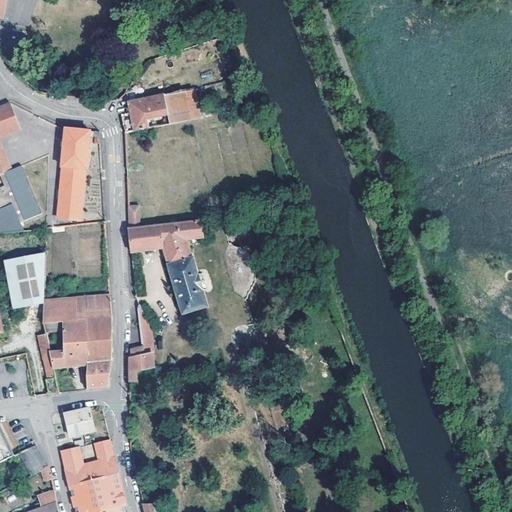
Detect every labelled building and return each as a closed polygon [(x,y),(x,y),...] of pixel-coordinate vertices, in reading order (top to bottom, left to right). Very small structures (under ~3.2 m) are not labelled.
[(168,116),(169,123),(201,116),(197,89),(128,101),(131,113),(123,114),(126,132),(134,131),(149,127),(148,119),(168,116)] [(10,103),(0,106),(0,135),(20,127),(10,103)] [(89,136),(99,137),(98,131),(65,128),(62,166),(63,166),(59,216),(80,218),(84,168),(86,168),(89,136)] [(0,173),(12,168),(0,137),(0,173)] [(0,231),(23,229),(22,220),(42,211),(22,164),(12,168),(0,173),(0,176),(3,183),(0,184),(0,231)] [(201,220),(189,221),(161,224),(151,226),(151,223),(146,223),(146,226),(141,227),(140,205),(128,206),(132,251),(163,247),(176,288),(183,313),(208,305),(204,290),(204,289),(199,272),(200,272),(195,256),(193,256),(188,239),(203,237),(201,220)] [(13,305),(44,299),(45,251),(5,259),(13,305)] [(44,299),(44,320),(63,319),(63,349),(50,349),(51,355),(53,366),(87,362),(90,318),(78,320),(78,298),(44,299)] [(90,318),(111,318),(110,298),(78,298),(78,320),(90,318)] [(90,318),(87,362),(111,361),(111,347),(111,318),(90,318)] [(142,354),(153,352),(148,324),(140,327),(141,347),(142,354)] [(50,349),(46,332),(40,333),(44,356),(51,355),(50,349)] [(130,369),(130,380),(139,379),(138,369),(156,366),(153,352),(142,354),(141,347),(131,349),(132,356),(130,357),(130,369)] [(51,355),(44,356),(49,378),(56,378),(53,366),(51,355)] [(111,362),(111,361),(87,362),(86,373),(87,388),(109,386),(111,362)] [(46,383),(48,393),(58,391),(56,382),(46,383)] [(95,429),(90,408),(65,413),(67,419),(68,426),(70,435),(95,429)] [(0,422),(0,421),(0,425),(13,454),(15,453),(0,422)] [(0,460),(13,454),(0,425),(0,460)] [(82,452),(62,456),(69,484),(118,472),(110,438),(94,442),(99,461),(85,464),(82,452)] [(36,444),(20,451),(32,475),(45,468),(47,467),(36,444)] [(62,456),(82,452),(80,445),(61,450),(62,456)] [(118,472),(69,484),(76,511),(85,511),(125,502),(122,487),(118,472)] [(57,500),(55,489),(38,493),(41,505),(57,500)] [(59,511),(57,500),(41,505),(29,509),(29,511),(59,511)] [(155,511),(152,501),(144,504),(146,511),(155,511)] [(127,511),(125,502),(85,511),(127,511)]
